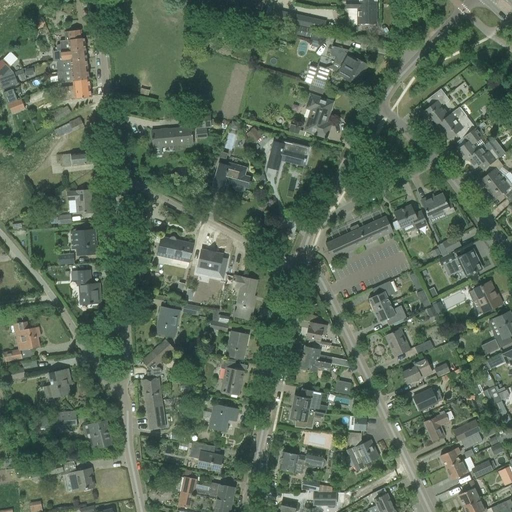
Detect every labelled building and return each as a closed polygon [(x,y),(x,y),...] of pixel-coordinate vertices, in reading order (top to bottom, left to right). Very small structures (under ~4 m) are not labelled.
[(376,25),(375,0),(358,0),(359,1),(345,1),(345,9),(356,9),(356,24),(376,25)] [(310,38),(311,30),(295,26),(293,35),(310,38)] [(34,30),(27,36),(30,39),(37,33),(34,30)] [(82,39),(81,30),(71,31),(64,33),(65,41),(60,41),(60,45),(56,46),(57,51),(85,48),(84,38),(82,39)] [(332,47),(330,54),(331,56),(335,58),(337,64),(340,65),(338,69),(335,74),(355,86),(367,65),(348,55),(346,50),(332,47)] [(56,62),(70,60),(86,58),(85,48),(57,51),(55,52),(55,54),(53,57),(56,59),(56,60),(56,62)] [(57,72),(87,69),(86,58),(70,60),(56,62),(57,72)] [(1,61),(0,61),(0,77),(9,68),(1,61)] [(309,66),(304,82),(305,82),(310,84),(324,88),(325,84),(329,70),(317,66),(316,68),(309,66)] [(72,82),(73,82),(88,80),(87,69),(57,72),(58,83),(72,82)] [(13,73),(0,78),(0,83),(2,90),(18,84),(13,73)] [(90,97),(88,80),(73,82),(73,86),(60,88),(61,100),(74,99),(90,97)] [(310,84),(308,90),(322,94),(324,88),(310,84)] [(433,128),(436,126),(436,125),(448,116),(441,107),(449,100),(446,97),(440,89),(426,100),(430,106),(421,113),(433,128)] [(8,104),(17,100),(13,90),(4,93),(8,104)] [(308,119),(304,131),(317,135),(326,138),(329,129),(330,125),(328,124),(325,123),(332,103),(323,100),(310,95),(306,108),(311,110),(314,111),(311,120),(308,119)] [(11,113),(24,109),(21,99),(8,104),(11,113)] [(50,124),(70,112),(67,106),(46,118),(50,124)] [(464,119),(457,109),(451,114),(448,116),(436,125),(436,126),(447,140),(456,134),(460,139),(463,137),(475,128),(466,117),(464,119)] [(194,128),(210,126),(209,115),(192,117),(194,128)] [(79,117),(68,123),(69,124),(72,131),(72,132),(83,126),(79,117)] [(239,131),(241,124),(232,121),(229,129),(239,131)] [(300,128),(290,125),(288,132),(298,135),(299,131),(300,128)] [(460,147),(455,151),(463,161),(467,159),(466,159),(477,150),(473,145),(480,140),(478,137),(483,133),(481,130),(478,126),(475,128),(463,137),(466,142),(460,147)] [(252,145),(261,136),(254,128),(245,136),(252,145)] [(152,147),(193,143),(192,129),(161,131),(151,132),(152,147)] [(196,139),(207,138),(206,129),(195,130),(196,139)] [(274,142),(267,167),(277,170),(279,160),(294,163),(303,166),(306,156),(308,148),(281,142),(281,143),(274,142)] [(477,150),(466,159),(467,159),(474,169),(478,166),(482,171),(483,170),(484,169),(497,159),(499,158),(488,143),(480,148),(477,150)] [(92,164),(90,152),(70,154),(57,155),(58,163),(62,163),(62,167),(92,164)] [(487,175),(479,181),(480,183),(479,184),(483,190),(484,189),(486,191),(502,178),(497,173),(501,168),(502,166),(499,162),(497,159),(484,169),(483,170),(487,175)] [(228,163),(227,167),(219,164),(215,179),(212,189),(222,192),(224,181),(234,184),(233,187),(235,190),(241,192),(244,190),(245,187),(248,188),(251,178),(244,176),(247,168),(228,163)] [(502,178),(486,191),(487,193),(486,194),(491,199),(492,198),(493,200),(501,194),(506,200),(511,193),(511,185),(505,176),(502,178)] [(77,191),(68,192),(69,199),(76,198),(77,214),(78,214),(93,212),(92,203),(91,204),(90,191),(80,191),(77,192),(77,191)] [(447,206),(442,194),(431,199),(429,196),(420,201),(428,219),(444,212),(445,215),(454,212),(450,204),(447,206)] [(414,214),(410,205),(393,213),(397,221),(392,223),(395,231),(400,228),(400,229),(401,228),(403,234),(416,229),(416,230),(418,229),(427,225),(421,211),(414,214)] [(57,225),(71,224),(70,215),(57,216),(57,225)] [(341,255),(392,232),(385,216),(359,228),(357,225),(349,228),(351,232),(325,244),(332,259),(341,255)] [(76,231),(75,231),(77,255),(99,254),(98,241),(95,242),(94,230),(76,231)] [(158,252),(157,255),(173,258),(189,262),(193,245),(175,241),(176,240),(175,239),(174,238),(173,237),(172,237),(171,237),(170,238),(169,238),(169,239),(161,238),(158,252)] [(442,244),(447,253),(460,247),(455,237),(442,244)] [(433,258),(440,255),(437,248),(430,252),(433,258)] [(201,250),(196,273),(205,275),(206,270),(216,272),(215,277),(222,278),(226,259),(221,258),(221,256),(222,256),(222,255),(214,253),(215,253),(214,253),(212,253),(210,253),(209,252),(208,252),(201,250)] [(449,262),(442,266),(447,276),(454,272),(462,269),(466,277),(472,274),(481,269),(472,251),(463,255),(457,258),(453,260),(454,260),(449,262)] [(442,258),(438,260),(441,266),(449,262),(454,260),(453,260),(451,254),(442,258)] [(59,264),(73,263),(72,255),(58,256),(59,264)] [(89,271),(72,272),(72,280),(77,280),(78,286),(79,286),(81,304),(98,303),(97,293),(99,292),(98,284),(90,285),(89,279),(89,271)] [(242,278),(234,277),(232,286),(241,288),(237,306),(235,305),(232,316),(250,320),(254,301),(251,300),(255,281),(242,278)] [(373,311),(389,303),(386,297),(395,293),(389,281),(380,285),(371,289),(374,296),(368,299),(373,311)] [(496,296),(489,282),(473,290),(467,292),(472,302),(476,301),(482,314),(501,304),(497,295),(496,296)] [(202,284),(200,301),(215,303),(217,286),(202,284)] [(433,288),(428,291),(431,298),(437,296),(433,288)] [(437,315),(444,312),(439,302),(432,305),(437,315)] [(392,310),(389,303),(373,311),(379,323),(385,320),(388,326),(406,318),(400,306),(392,310)] [(184,305),(183,312),(197,315),(198,308),(184,305)] [(173,336),(178,311),(161,308),(156,333),(173,336)] [(480,346),(485,355),(498,349),(501,348),(503,347),(511,342),(509,336),(511,334),(511,319),(508,312),(499,316),(493,319),(500,334),(498,335),(494,340),(480,346)] [(324,335),(326,327),(323,326),(316,324),(317,317),(305,314),(304,321),(310,322),(308,328),(306,337),(309,338),(308,341),(321,344),(330,346),(331,344),(320,341),(321,335),(324,335)] [(27,330),(26,322),(14,325),(19,350),(3,353),(5,361),(32,356),(30,348),(38,347),(36,335),(39,334),(38,328),(27,330)] [(226,332),(227,325),(210,322),(209,328),(226,332)] [(394,357),(403,352),(409,350),(399,330),(385,336),(394,357)] [(242,359),(247,335),(231,332),(226,356),(242,359)] [(456,345),(459,337),(453,334),(450,342),(456,345)] [(156,368),(156,365),(173,349),(164,340),(142,361),(150,370),(151,379),(142,380),(149,430),(165,428),(158,378),(157,375),(158,375),(159,375),(159,374),(160,374),(160,373),(160,372),(160,371),(160,370),(160,369),(159,369),(159,368),(158,368),(157,368),(156,368)] [(319,354),(321,344),(308,341),(307,347),(304,346),(302,358),(331,364),(331,363),(332,357),(319,354)] [(418,356),(433,349),(429,341),(414,347),(418,356)] [(511,349),(500,355),(505,365),(509,363),(511,367),(511,366),(511,349)] [(208,362),(209,355),(201,354),(200,361),(208,362)] [(330,370),(331,364),(302,358),(299,369),(315,373),(316,367),(330,370)] [(338,358),(336,364),(342,366),(349,367),(346,360),(344,360),(338,358)] [(411,369),(402,373),(407,384),(420,378),(431,373),(427,365),(425,358),(413,363),(414,367),(411,369)] [(222,383),(220,392),(225,393),(226,393),(229,396),(236,397),(237,395),(238,395),(243,371),(243,370),(246,371),(247,366),(235,363),(226,361),(224,361),(223,361),(221,368),(225,368),(222,383)] [(489,361),(483,363),(487,371),(492,368),(489,361)] [(435,369),(434,369),(435,371),(438,376),(449,371),(446,364),(435,369)] [(9,380),(25,377),(23,368),(7,371),(9,380)] [(51,385),(43,387),(46,399),(54,398),(59,396),(69,394),(67,385),(66,380),(69,379),(67,369),(58,372),(49,374),(51,385)] [(484,381),(490,379),(486,369),(480,372),(484,381)] [(348,395),(350,384),(342,382),(336,381),(334,392),(348,395)] [(494,386),(482,392),(488,404),(490,403),(493,406),(496,404),(501,412),(504,420),(509,418),(499,397),(497,393),(494,386)] [(294,396),(291,407),(318,413),(319,408),(316,407),(319,393),(312,391),(311,390),(311,391),(302,389),(301,388),(299,397),(294,396)] [(430,390),(413,398),(419,412),(437,404),(430,390)] [(509,397),(506,391),(498,394),(501,400),(509,397)] [(178,414),(190,412),(189,404),(194,403),(193,396),(183,397),(184,403),(176,404),(178,414)] [(236,422),(238,409),(213,404),(208,429),(225,432),(227,420),(236,422)] [(352,405),(351,413),(360,415),(362,406),(352,405)] [(291,407),(289,419),(295,421),(295,426),(295,427),(305,428),(311,429),(311,427),(313,417),(323,419),(324,414),(318,413),(291,407)] [(75,411),(49,414),(51,428),(57,427),(57,428),(59,428),(59,427),(76,426),(75,411)] [(440,416),(424,423),(432,441),(444,436),(439,425),(448,421),(445,414),(443,411),(439,413),(440,416)] [(365,432),(366,418),(354,417),(353,431),(365,432)] [(511,437),(511,425),(509,418),(504,420),(509,430),(496,436),(500,443),(511,437)] [(457,442),(478,433),(478,432),(480,431),(475,420),(452,431),(457,442)] [(95,448),(102,447),(111,444),(106,421),(96,423),(89,425),(82,427),(85,440),(88,450),(95,448)] [(491,428),(482,432),(485,438),(494,434),(491,428)] [(361,434),(349,433),(349,435),(344,434),(343,443),(348,443),(350,448),(346,450),(349,457),(351,456),(355,465),(353,466),(356,471),(364,467),(363,464),(378,457),(371,440),(361,445),(359,441),(359,434),(361,434)] [(482,442),(478,433),(457,442),(460,441),(464,450),(482,442)] [(495,436),(488,440),(491,446),(498,442),(495,436)] [(215,447),(191,443),(189,457),(198,459),(196,467),(209,470),(219,471),(222,456),(210,453),(211,447),(215,447)] [(494,455),(502,451),(499,444),(491,448),(494,455)] [(459,461),(456,455),(460,454),(457,448),(440,456),(445,468),(463,460),(459,461)] [(323,459),(324,455),(306,451),(305,457),(282,452),(279,469),(294,473),(296,463),(304,464),(303,465),(321,468),(322,466),(323,466),(325,465),(326,462),(324,459),(323,459)] [(451,481),(468,473),(463,460),(445,468),(451,481)] [(41,477),(63,472),(61,462),(39,467),(28,469),(30,478),(41,476),(41,477)] [(475,478),(492,470),(489,463),(488,462),(471,469),(475,478)] [(511,475),(508,467),(500,471),(506,485),(508,484),(511,483),(511,482),(511,475)] [(72,492),(80,491),(93,488),(89,469),(68,474),(72,492)] [(180,492),(177,506),(205,511),(229,511),(234,488),(225,486),(210,483),(209,487),(195,484),(196,479),(184,476),(183,478),(180,492)] [(319,485),(320,483),(303,479),(300,489),(317,492),(319,485)] [(511,484),(509,486),(495,492),(498,498),(501,496),(501,495),(509,491),(510,494),(511,492),(511,484)] [(319,485),(317,492),(320,493),(331,493),(332,487),(319,485)] [(480,500),(475,487),(458,495),(463,507),(477,501),(480,500)] [(313,493),(313,505),(335,505),(343,505),(343,493),(335,493),(331,493),(320,493),(313,493)] [(377,511),(379,511),(392,506),(386,493),(373,499),(376,505),(367,509),(367,511),(366,511),(377,511)] [(492,511),(500,511),(511,506),(511,504),(509,499),(490,508),(492,511)] [(480,500),(477,501),(463,507),(464,508),(462,509),(462,511),(485,511),(486,511),(483,506),(480,500)] [(294,511),(296,504),(281,501),(280,510),(280,511),(294,511)] [(31,511),(42,509),(40,502),(29,504),(31,511)]
